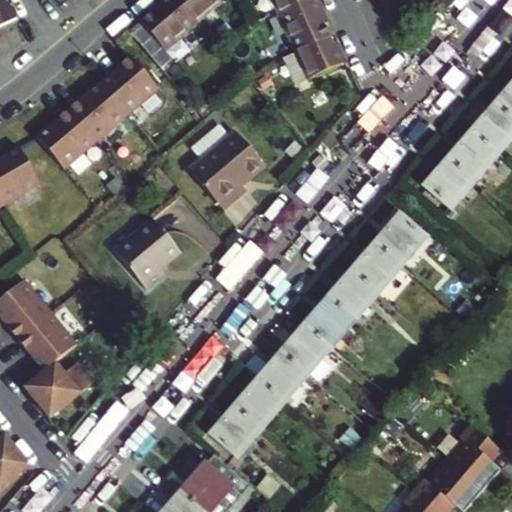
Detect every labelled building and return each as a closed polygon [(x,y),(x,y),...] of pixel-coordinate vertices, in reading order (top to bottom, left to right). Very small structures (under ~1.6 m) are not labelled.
[(198,26),(175,0),(169,0),(162,7),(158,3),(145,14),(149,18),(139,27),(159,50),(170,41),(174,46),(198,26)] [(175,0),(198,26),(221,6),(216,0),(175,0)] [(269,0),(276,14),(306,0),(269,0)] [(332,36),(326,22),(321,24),(310,0),(306,0),(276,14),(287,39),(295,36),(301,50),(328,39),(332,36)] [(377,0),(387,22),(399,16),(417,8),(413,0),(377,0)] [(0,26),(11,22),(3,4),(0,5),(0,26)] [(418,11),(417,8),(399,16),(400,19),(418,11)] [(400,19),(399,16),(387,22),(389,25),(400,19)] [(295,36),(287,39),(294,54),(301,50),(295,36)] [(301,50),(294,54),(306,81),(345,64),(339,50),(334,52),(328,39),(301,50)] [(163,55),(174,46),(170,41),(159,50),(163,55)] [(79,110),(75,105),(52,124),(55,129),(49,135),(45,131),(32,141),(61,174),(156,92),(127,59),(115,70),(119,75),(112,81),(107,76),(82,98),(86,103),(79,110)] [(119,75),(115,70),(107,76),(112,81),(119,75)] [(511,86),(498,103),(511,114),(511,86)] [(82,98),(75,105),(79,110),(86,103),(82,98)] [(511,114),(498,103),(473,132),(498,153),(511,135),(511,114)] [(55,129),(52,124),(45,131),(49,135),(55,129)] [(498,153),(473,132),(449,159),(474,180),(498,153)] [(238,187),(260,168),(233,135),(188,174),(221,213),(243,193),(238,187)] [(18,154),(2,163),(5,169),(0,171),(0,215),(40,193),(18,154)] [(451,207),(474,180),(449,159),(426,186),(451,207)] [(404,215),(378,245),(402,265),(427,236),(404,215)] [(178,253),(150,220),(111,253),(145,292),(163,276),(158,271),(178,253)] [(378,245),(355,271),(378,291),(402,265),(378,245)] [(355,271),(331,298),(355,318),(378,291),(355,271)] [(7,331),(26,354),(30,351),(36,358),(32,362),(43,375),(23,391),(49,422),(92,386),(76,366),(62,377),(53,366),(76,348),(22,283),(0,300),(0,323),(0,324),(5,320),(11,328),(7,331)] [(442,288),(436,294),(451,308),(457,301),(442,288)] [(331,298),(307,326),(331,346),(355,318),(331,298)] [(459,314),(451,308),(444,316),(451,323),(459,314)] [(5,320),(0,324),(7,331),(11,328),(5,320)] [(284,353),(307,373),(331,346),(307,326),(284,353)] [(30,351),(26,354),(32,362),(36,358),(30,351)] [(284,401),(307,373),(284,353),(260,381),(284,401)] [(260,427),(284,401),(260,381),(237,407),(260,427)] [(236,455),(260,427),(237,407),(213,435),(236,455)] [(451,511),(458,505),(458,506),(464,510),(465,511),(478,511),(490,498),(509,476),(501,468),(494,462),(504,450),(481,430),(470,443),(472,445),(454,466),(437,486),(434,483),(413,507),(416,510),(414,511),(451,511)] [(0,492),(31,467),(6,435),(0,440),(0,492)] [(504,450),(494,462),(501,468),(511,456),(504,450)] [(229,511),(251,488),(215,455),(184,491),(207,511),(229,511)] [(207,511),(184,491),(165,511),(207,511)]
